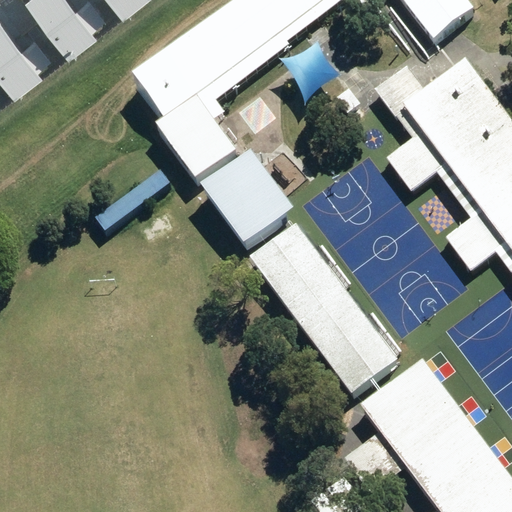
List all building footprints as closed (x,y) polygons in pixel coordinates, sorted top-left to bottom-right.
[(100,30),(77,0),(29,0),(69,53),(100,30)] [(136,0),(114,0),(123,11),(136,0)] [(255,0),(126,94),(237,244),(278,214),(208,119),(357,11),(349,0),(255,0)] [(473,0),(395,0),(443,62),(492,25),(473,0)] [(0,9),(0,73),(16,94),(47,70),(0,9)] [(511,106),(472,51),(387,112),(511,284),(511,106)] [(161,197),(151,183),(94,226),(104,240),(161,197)] [(300,228),(247,268),(357,412),(409,372),(300,228)] [(511,511),(511,488),(426,375),(364,422),(432,511),(511,511)] [(362,511),(343,487),(310,511),(362,511)]
